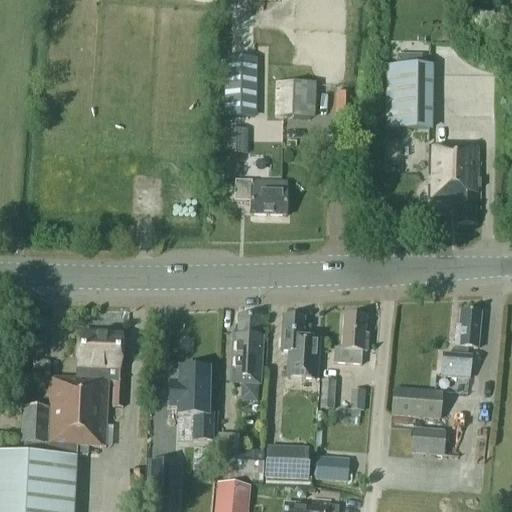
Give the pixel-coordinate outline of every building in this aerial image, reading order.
[(385,132),(431,133),(432,68),(421,67),(421,57),(397,57),(397,67),(386,67),(385,132)] [(222,118),(252,119),(254,61),(223,61),(222,118)] [(275,85),(274,119),(310,121),(311,86),(275,85)] [(232,118),(222,118),(222,130),(232,130),(232,118)] [(224,155),(247,156),(247,131),(224,131),(224,155)] [(456,225),(475,225),(474,209),(479,209),(480,149),(428,148),(427,202),(456,202),(456,225)] [(249,218),(285,219),(285,184),(234,183),(233,203),(250,204),(249,218)] [(440,379),(469,381),(471,358),(466,358),(467,350),(477,351),(481,315),(460,313),(459,328),(455,328),(453,348),(457,349),(456,357),(441,356),(440,379)] [(230,385),(259,386),(262,339),(258,338),(259,318),(238,317),(237,337),(233,337),(230,385)] [(335,366),(360,367),(361,353),(366,354),(367,344),(364,344),(366,319),(343,318),(341,352),(336,352),(335,366)] [(301,375),(300,381),(315,382),(318,342),(302,340),(303,320),(283,319),(280,354),(288,354),(286,374),(301,375)] [(104,450),(108,383),(113,383),(112,409),(122,409),(124,371),(118,371),(119,361),(120,338),(85,336),(84,359),(84,369),(88,369),(87,382),(49,380),(47,411),(22,409),(20,446),(23,446),(23,456),(0,455),(0,511),(73,511),(76,457),(86,458),(87,449),(104,450)] [(178,409),(178,418),(193,418),(192,442),(212,443),(212,415),(206,415),(208,371),(206,371),(206,367),(192,366),(192,370),(179,370),(179,386),(169,385),(168,409),(178,409)] [(320,410),(333,411),(335,382),(322,382),(320,410)] [(391,418),(440,421),(442,393),(393,390),(391,418)] [(359,420),(359,413),(362,413),(363,393),(351,392),(350,412),(351,412),(351,419),(359,420)] [(411,456),(444,458),(446,433),(413,431),(411,456)] [(184,445),(183,459),(204,460),(205,446),(184,445)] [(265,486),(307,488),(308,451),(266,449),(265,486)] [(219,482),(262,483),(263,453),(220,451),(219,482)] [(315,482),(348,484),(349,462),(316,460),(315,482)] [(149,465),(146,511),(172,511),(175,466),(149,465)] [(206,467),(184,467),(184,479),(205,479),(206,467)] [(220,488),(217,511),(245,511),(248,491),(220,488)] [(337,511),(338,508),(329,507),(329,503),(312,502),(312,507),(284,505),(283,511),(337,511)]
